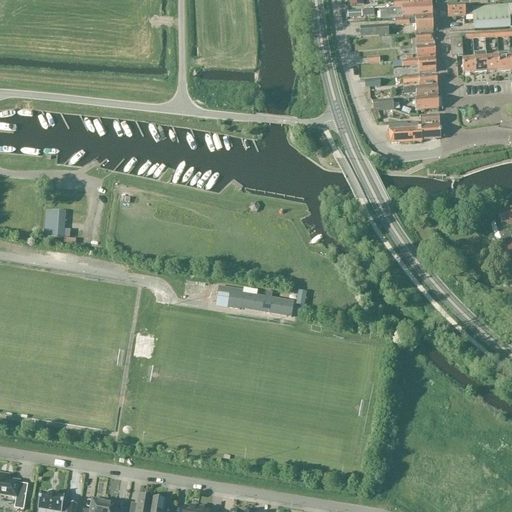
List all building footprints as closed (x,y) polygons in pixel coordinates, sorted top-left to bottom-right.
[(393,1),(394,10),(410,9),(410,7),(431,6),(431,0),(409,0),(393,1)] [(470,6),(448,7),(448,19),(465,18),(465,15),(473,14),(474,32),(511,29),(511,6),(470,9),(470,6)] [(394,10),(380,11),(380,21),(432,18),(432,8),(410,9),(394,10)] [(432,19),(395,21),(396,27),(409,26),(415,25),(416,34),(433,33),(432,19)] [(361,38),(380,37),(384,37),(388,37),(388,27),(379,28),(361,28),(361,32),(358,32),(358,35),(361,34),(361,38)] [(434,35),(415,36),(416,45),(434,44),(434,35)] [(473,37),(473,35),(465,35),(460,36),(458,37),(457,37),(458,40),(461,40),(461,41),(461,45),(465,44),(465,41),(473,41),(473,40),(473,37)] [(461,41),(461,40),(458,40),(450,40),(451,59),(462,58),(461,45),(461,41)] [(406,57),(406,62),(417,61),(435,59),(434,47),(416,48),(416,56),(406,57)] [(474,54),(474,61),(475,74),(487,74),(486,59),(486,53),(474,54)] [(497,54),(498,59),(499,59),(499,60),(498,60),(499,73),(498,73),(498,74),(511,73),(509,53),(497,54)] [(493,59),(486,59),(487,74),(498,73),(499,73),(498,60),(499,60),(499,59),(498,59),(497,54),(493,55),(493,59)] [(406,62),(402,63),(402,69),(418,67),(419,74),(436,73),(435,60),(417,61),(406,62)] [(463,75),(475,74),(474,61),(462,61),(463,75)] [(419,84),(419,89),(437,87),(436,77),(403,80),(403,85),(419,84)] [(365,82),(366,89),(380,88),(379,81),(365,82)] [(438,98),(437,87),(419,89),(403,90),(404,96),(415,95),(416,99),(438,98)] [(437,98),(415,100),(416,112),(438,111),(437,98)] [(392,101),(383,102),(384,112),(399,110),(399,105),(393,105),(392,101)] [(376,113),(384,112),(383,102),(372,103),(373,113),(375,119),(378,118),(376,113)] [(370,126),(374,124),(369,113),(364,115),(370,126)] [(388,125),(389,131),(421,129),(420,127),(439,126),(439,117),(420,119),(420,124),(407,125),(407,124),(388,125)] [(440,137),(439,126),(420,127),(421,129),(389,131),(389,145),(422,143),(422,142),(437,141),(437,139),(438,137),(440,137)] [(388,161),(371,153),(369,157),(386,165),(388,161)] [(249,209),(252,214),(258,212),(260,207),(256,203),(251,204),(249,209)] [(504,234),(503,230),(511,227),(511,209),(505,211),(504,209),(502,210),(503,212),(497,214),(500,222),(494,224),(502,247),(501,247),(504,256),(511,253),(511,241),(509,232),(504,234)] [(483,220),(491,217),(489,211),(481,214),(483,220)] [(47,212),(45,239),(63,240),(65,213),(47,212)] [(240,311),(291,318),(293,303),(271,300),(272,294),(264,293),(264,299),(243,296),(243,292),(230,290),(219,289),(218,296),(229,298),(227,309),(240,311)] [(304,308),(306,293),(298,292),(296,306),(304,308)] [(14,510),(23,511),(26,496),(17,494),(19,483),(3,480),(4,476),(0,475),(0,496),(16,499),(14,510)] [(41,495),(38,510),(47,511),(75,511),(76,507),(69,505),(69,507),(63,506),(64,499),(56,497),(56,496),(48,495),(48,496),(41,495)] [(150,511),(152,501),(139,499),(136,511),(130,511),(150,511)] [(163,511),(165,503),(152,501),(150,511),(163,511)] [(102,511),(104,506),(100,506),(100,503),(93,502),(91,511),(87,511),(83,511),(102,511)]
